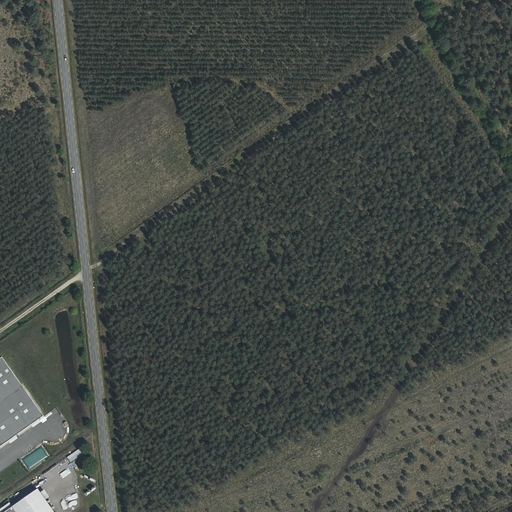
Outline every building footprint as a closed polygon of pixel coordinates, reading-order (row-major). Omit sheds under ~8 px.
[(3,358),(0,359),(0,447),(44,416),(3,358)] [(67,457),(72,465),(85,456),(80,448),(67,457)] [(74,477),(64,481),(66,486),(76,482),(74,477)] [(53,511),(38,489),(4,511),(53,511)] [(64,489),(54,494),(56,499),(66,494),(64,489)] [(66,511),(70,511),(74,509),(69,502),(62,506),(66,511)]
